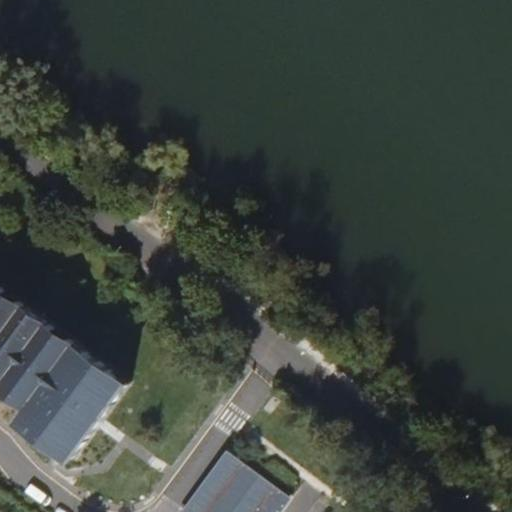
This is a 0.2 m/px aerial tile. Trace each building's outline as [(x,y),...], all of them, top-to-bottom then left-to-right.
[(75,459),(133,381),(73,338),(71,341),(58,331),(60,328),(22,300),(20,303),(8,294),(10,291),(0,284),(0,370),(10,378),(6,384),(34,404),(22,420),(75,459)] [(20,303),(22,300),(10,291),(8,294),(20,303)] [(71,341),(73,338),(60,328),(58,331),(71,341)] [(0,370),(0,379),(6,384),(10,378),(0,370)] [(183,511),(283,511),(294,498),(229,450),(183,511)]
